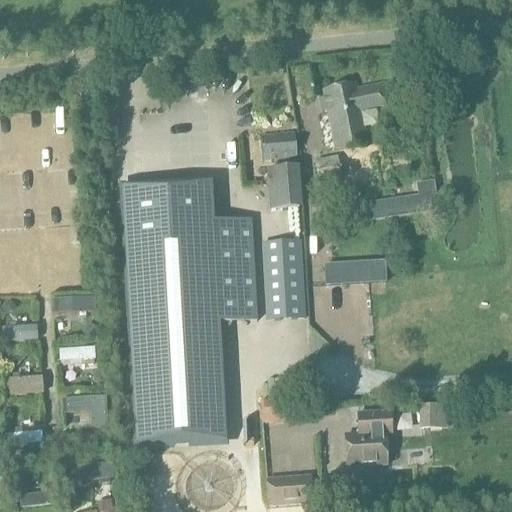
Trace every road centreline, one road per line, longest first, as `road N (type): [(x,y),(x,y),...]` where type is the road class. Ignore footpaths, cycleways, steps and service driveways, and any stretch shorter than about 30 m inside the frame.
road 1 (unclassified): [(0,73),(511,25)]
road 2 (unknown): [(141,60),(139,117),(147,139),(238,192)]
